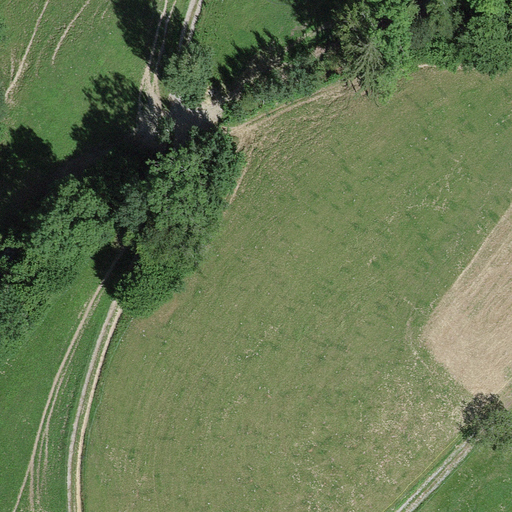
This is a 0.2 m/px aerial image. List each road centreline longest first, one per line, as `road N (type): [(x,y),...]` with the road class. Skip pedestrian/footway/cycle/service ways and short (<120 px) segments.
road 1 (track): [(71,511),(71,457),(89,372),(166,188),(178,129),(176,69),(192,0)]
road 2 (track): [(511,399),(401,511)]
